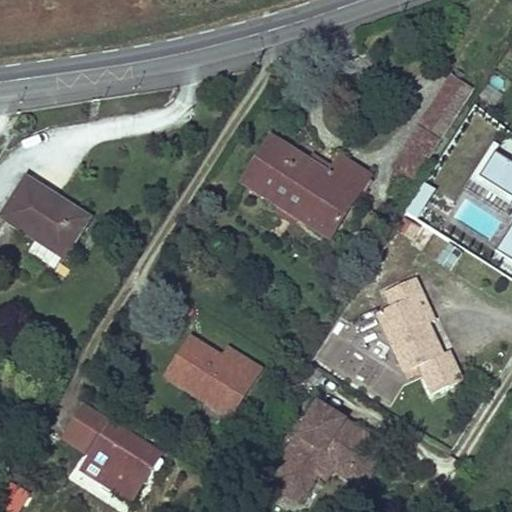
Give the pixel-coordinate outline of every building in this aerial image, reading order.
[(422,168),(472,92),(454,80),(403,156),(422,168)] [(296,99),(305,103),(313,87),(304,83),(296,99)] [(332,239),(370,177),(344,161),(338,171),(333,179),(311,166),(269,140),(242,183),(332,239)] [(412,182),(422,168),(403,156),(394,170),(412,182)] [(511,167),(496,156),(480,182),(511,203),(511,206),(510,209),(511,210),(511,231),(496,256),(511,267),(511,167)] [(338,171),(317,157),(311,166),(333,179),(338,171)] [(72,250),(95,215),(64,197),(63,199),(31,181),(9,216),(40,236),(42,231),(72,250)] [(420,221),(435,189),(421,182),(406,214),(420,221)] [(409,241),(450,271),(464,253),(423,222),(409,241)] [(42,231),(40,236),(32,248),(61,267),(72,250),(42,231)] [(448,354),(434,323),(422,296),(429,293),(422,277),(392,290),(399,305),(385,312),(412,372),(426,365),(433,380),(462,366),(455,351),(448,354)] [(441,320),(429,293),(422,296),(434,323),(441,320)] [(222,353),(197,337),(185,355),(191,358),(180,375),(207,392),(214,382),(242,400),(264,367),(235,348),(229,357),(226,361),(219,357),(222,353)] [(219,357),(226,361),(229,357),(222,353),(219,357)] [(191,358),(185,355),(175,372),(180,375),(191,358)] [(371,359),(356,382),(392,405),(407,382),(371,359)] [(468,379),(462,366),(433,380),(438,393),(468,379)] [(242,400),(214,382),(207,392),(235,411),(242,400)] [(350,419),(323,402),(271,481),(304,502),(321,475),(335,455),(372,479),(393,447),(364,428),(360,434),(346,425),(350,419)] [(132,505),(155,469),(135,456),(143,443),(84,405),(61,441),(89,459),(81,472),(132,505)] [(364,428),(350,419),(346,425),(360,434),(364,428)] [(155,469),(163,455),(143,443),(135,456),(155,469)] [(372,479),(335,455),(321,475),(329,481),(337,468),(367,488),(372,479)]
